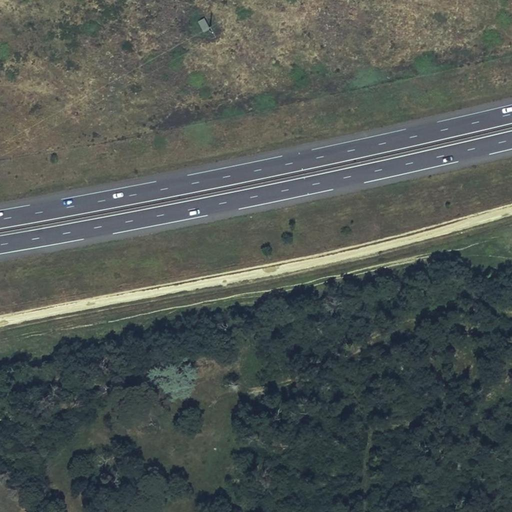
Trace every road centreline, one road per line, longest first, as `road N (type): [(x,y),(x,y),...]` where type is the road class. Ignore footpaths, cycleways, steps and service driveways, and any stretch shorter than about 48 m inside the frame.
road 1 (trunk): [(0,244),(511,138)]
road 2 (trunk): [(511,112),(0,218)]
